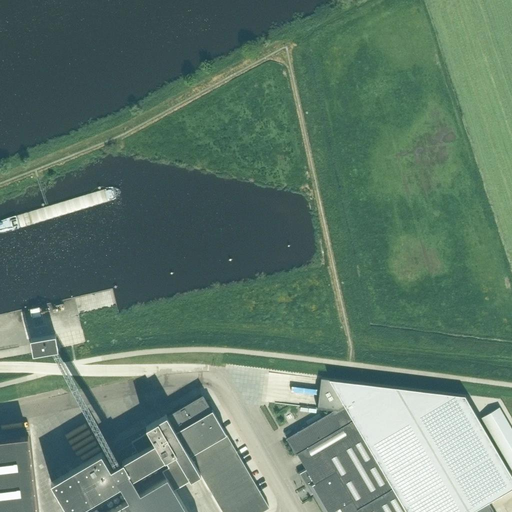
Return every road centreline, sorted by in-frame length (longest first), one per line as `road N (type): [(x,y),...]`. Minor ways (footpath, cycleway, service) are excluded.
road 1 (unclassified): [(294,511),(217,381),(181,378)]
road 2 (unclassified): [(181,378),(0,416)]
road 3 (unclassified): [(181,378),(0,367)]
